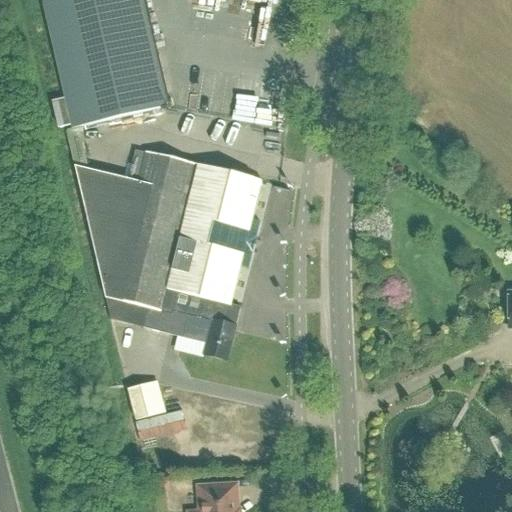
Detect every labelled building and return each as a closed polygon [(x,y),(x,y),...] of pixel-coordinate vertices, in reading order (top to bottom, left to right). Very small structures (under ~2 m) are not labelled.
[(146,0),(42,0),(44,8),(73,130),(171,107),(146,0)] [(107,299),(110,299),(149,309),(144,329),(184,339),(185,335),(209,341),(205,356),(228,362),(237,327),(241,308),(232,305),(242,267),(249,269),(253,253),(255,254),(259,239),(257,238),(261,222),(253,220),(263,182),(146,152),(139,183),(76,167),(107,299)] [(137,421),(163,414),(155,383),(129,390),(137,421)] [(158,483),(160,498),(175,497),(173,482),(158,483)] [(234,511),(234,489),(203,491),(203,511),(234,511)]
